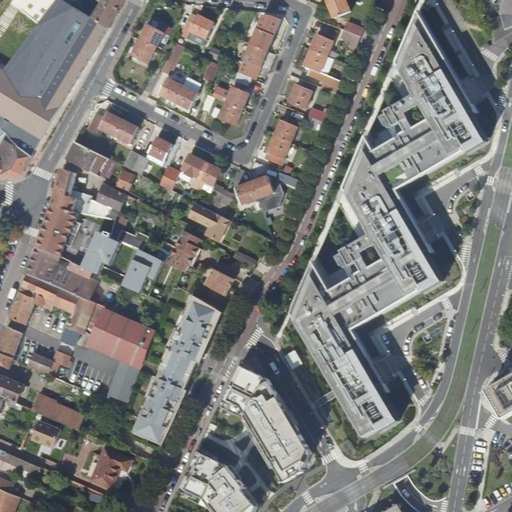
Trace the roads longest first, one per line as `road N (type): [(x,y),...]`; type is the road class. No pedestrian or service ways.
road 1 (residential): [(91,84),(243,154),(304,21),(296,6),(264,0)]
road 2 (residential): [(247,313),(289,255),(395,0)]
road 3 (unclassified): [(485,206),(441,394),(403,445),(342,478)]
road 4 (unclassified): [(511,225),(453,511)]
road 5 (residential): [(152,511),(247,313)]
road 6 (residential): [(247,313),(342,478)]
road 7 (tertiary): [(31,199),(91,84)]
